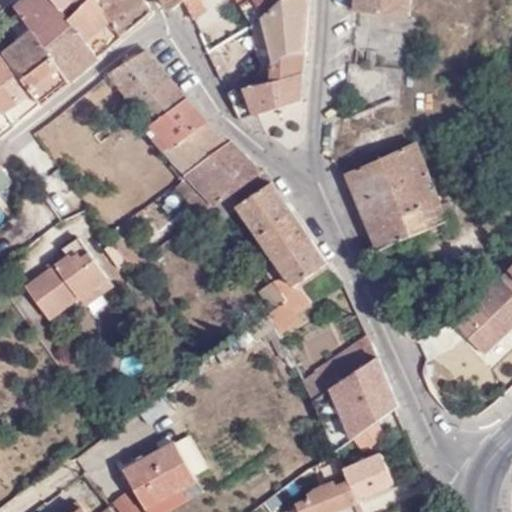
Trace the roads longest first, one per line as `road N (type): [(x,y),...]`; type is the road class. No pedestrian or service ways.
road 1 (residential): [(481,481),(441,458),(316,204)]
road 2 (residential): [(152,0),(189,74),(316,204)]
road 3 (residential): [(316,204),(336,0)]
